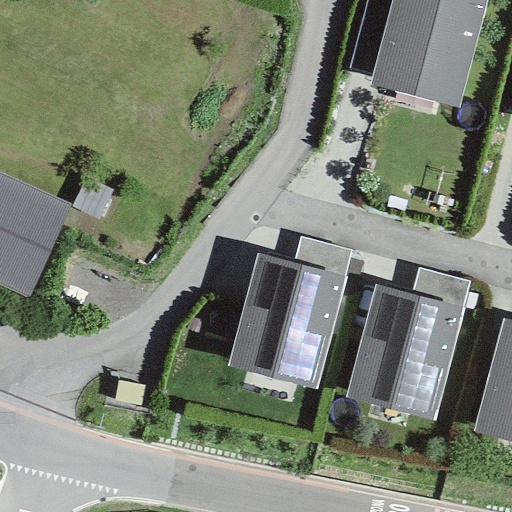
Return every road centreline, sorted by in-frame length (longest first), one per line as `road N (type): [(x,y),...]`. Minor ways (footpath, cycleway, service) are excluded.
road 1 (tertiary): [(0,437),(282,511)]
road 2 (unknown): [(268,178),(511,258)]
